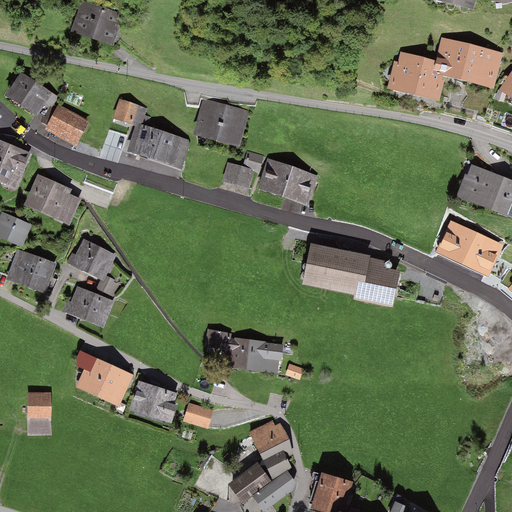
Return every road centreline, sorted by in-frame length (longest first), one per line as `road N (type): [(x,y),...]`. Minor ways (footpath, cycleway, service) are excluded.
road 1 (unclassified): [(511,146),(408,117),(0,45)]
road 2 (residential): [(38,141),(126,173),(363,234),(511,310)]
road 3 (residential): [(0,293),(176,385),(274,411),(291,434),(302,473),(291,511)]
